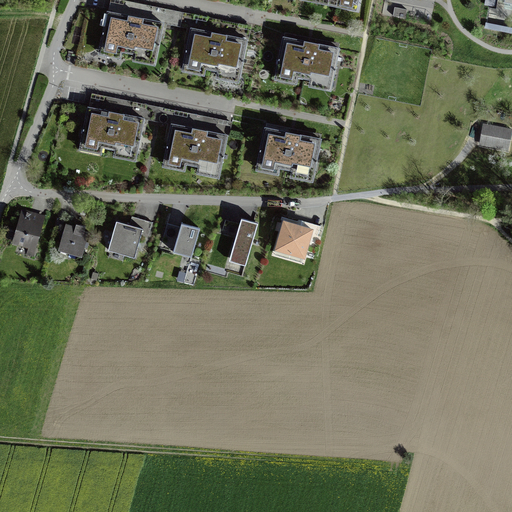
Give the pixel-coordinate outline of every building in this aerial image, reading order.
[(292,0),(358,13),(360,0),(292,0)] [(407,9),(395,7),(393,15),(405,18),(407,9)] [(135,63),(157,68),(166,27),(110,14),(100,57),(122,62),(124,55),(137,57),(135,63)] [(511,18),(488,14),(486,26),(511,30),(511,23),(511,24),(511,20),(511,18)] [(219,80),(240,85),(249,44),(193,31),(184,74),(205,79),(207,72),(220,74),(219,80)] [(286,37),(277,83),(297,87),(299,81),(312,84),(310,91),(333,95),(342,49),(286,37)] [(116,158),(137,162),(145,120),(89,109),(81,151),(102,155),(104,148),(117,151),(116,158)] [(200,175),(220,179),(228,137),(173,126),(165,168),(186,172),(187,164),(201,167),(200,175)] [(294,177),(315,182),(323,139),(267,128),(259,170),(280,174),(281,167),(295,170),(294,177)] [(507,132),(487,129),(485,141),(504,144),(507,132)] [(26,256),(34,258),(45,218),(23,212),(14,244),(28,248),(26,256)] [(245,267),(259,223),(240,218),(239,222),(225,218),(220,236),(233,240),(227,262),(245,267)] [(192,257),(200,228),(181,223),(180,226),(167,222),(159,247),(192,257)] [(311,231),(278,222),(270,253),(303,262),(311,231)] [(67,225),(60,251),(83,258),(90,235),(86,233),(87,228),(77,225),(77,228),(67,225)] [(141,233),(112,225),(103,254),(132,263),(141,233)]
